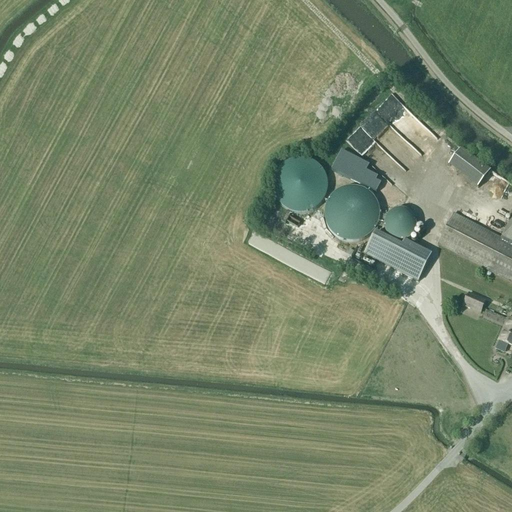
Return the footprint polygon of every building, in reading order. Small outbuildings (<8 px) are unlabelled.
[(404,123),(398,129),(417,150),(422,145),(419,141),(422,138),(420,136),(418,138),(415,134),(418,131),(416,130),(420,126),(414,120),(407,126),(404,123)] [(364,152),(389,178),(401,166),(375,141),(364,152)] [(449,166),(478,189),(490,173),(461,151),(449,166)] [(294,214),(297,215),(301,215),(305,215),(308,214),(312,213),(315,211),(318,209),(321,206),(323,203),(325,200),(326,197),(327,193),(328,189),(328,186),(327,182),(326,178),(325,175),(323,172),(321,169),(318,166),(315,164),(312,162),(308,161),(305,160),(301,160),(297,160),(294,160),(290,162),(287,163),(284,165),(281,167),(278,170),(276,173),(275,176),(273,180),(273,184),(272,187),(273,191),(273,195),(275,198),(276,201),(278,204),(281,207),(284,210),(287,212),(290,213),(294,214)] [(346,243),(349,244),(353,244),(357,243),(360,242),(364,241),(367,239),(370,237),(373,235),(375,232),(377,229),(378,225),(379,222),(380,218),(380,214),(379,211),(378,207),(377,204),(375,200),(373,197),(370,195),(367,193),(364,191),(360,190),(357,189),(353,188),(349,188),(346,189),(342,190),(339,192),(336,194),(333,196),(330,199),(328,202),(327,205),(325,209),(325,212),(324,216),(325,220),(325,223),(326,227),(328,230),(330,233),(333,236),(336,238),(339,240),(342,242),(346,243)] [(396,211),(393,212),(391,213),(389,214),(387,216),(386,219),(385,221),(384,223),(384,226),(384,228),(385,231),(386,233),(387,236),(388,238),(390,239),(393,241),(395,242),(397,242),(400,243),(403,242),(405,242),(407,241),(410,240),(412,238),(413,236),(415,234),(416,232),(416,229),(417,227),(417,224),(416,222),(415,219),(414,217),(412,215),(410,213),(408,212),(406,211),(403,210),(401,210),(398,210),(396,211)] [(511,218),(501,239),(454,214),(438,244),(496,274),(511,282),(511,218)] [(406,250),(376,234),(365,256),(418,283),(426,266),(404,255),(406,250)] [(325,267),(323,274),(332,276),(333,269),(325,267)] [(464,307),(472,310),(474,306),(482,309),(486,302),(469,295),(464,307)] [(511,321),(508,320),(499,342),(511,347),(511,321)]
